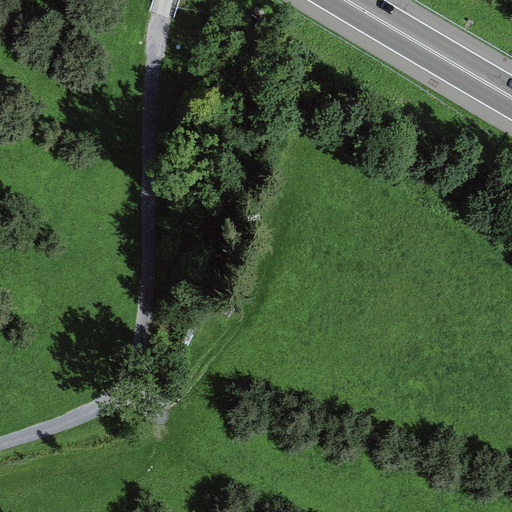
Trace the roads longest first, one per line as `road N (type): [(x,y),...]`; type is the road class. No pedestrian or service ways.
road 1 (track): [(0,444),(74,420),(113,395),(131,371),(146,325),(149,110),(168,0)]
road 2 (trunk): [(352,0),(511,95)]
